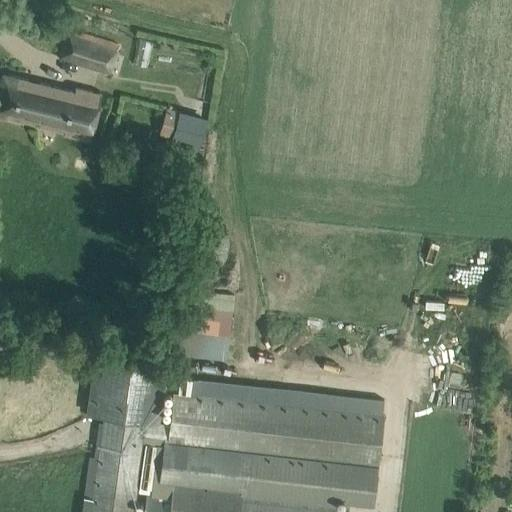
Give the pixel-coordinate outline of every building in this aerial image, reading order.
[(58,55),(108,72),(118,46),(67,29),(58,55)] [(63,135),(88,142),(101,95),(75,88),(74,93),(3,73),(0,83),(0,115),(64,133),(63,135)] [(200,145),(206,117),(164,107),(158,135),(200,145)] [(179,327),(179,356),(227,357),(227,327),(179,327)] [(132,511),(137,474),(148,476),(143,511),(347,511),(349,500),(373,504),(383,415),(381,415),(383,399),(179,376),(177,392),(171,391),(168,420),(159,419),(166,367),(95,358),(86,415),(104,418),(93,502),(84,501),(82,511),(132,511)]
